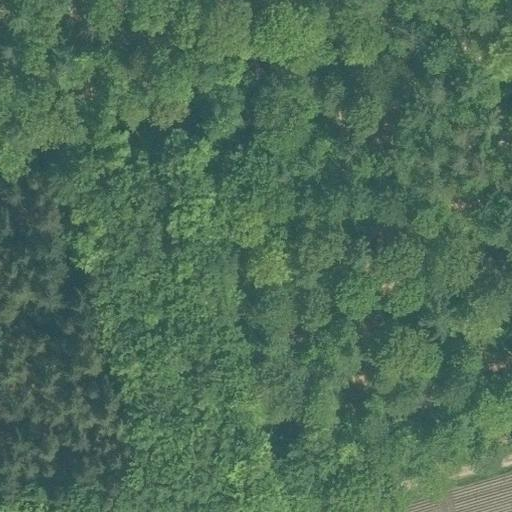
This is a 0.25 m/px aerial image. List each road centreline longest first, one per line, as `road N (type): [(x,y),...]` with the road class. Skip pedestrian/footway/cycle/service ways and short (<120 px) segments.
road 1 (tertiary): [(292,511),(244,321),(237,237),(244,119),(273,0)]
road 2 (track): [(511,455),(330,509)]
